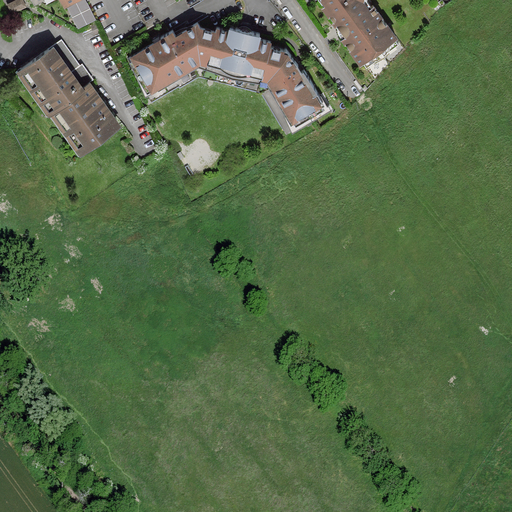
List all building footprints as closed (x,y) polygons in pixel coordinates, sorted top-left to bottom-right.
[(19,0),(12,4),(15,10),(16,10),(23,6),(20,0),(19,0)] [(319,0),(335,22),(337,21),(345,33),(341,36),(359,61),(361,60),(365,65),(368,63),(373,60),(373,56),(380,51),(386,47),(391,47),(394,45),(398,43),(393,37),(395,36),(373,4),(371,5),(368,8),(361,0),(319,0)] [(198,21),(176,34),(173,28),(161,36),(132,54),(138,63),(133,66),(145,86),(155,80),(157,83),(172,74),(175,78),(194,67),(192,64),(201,59),(220,64),(220,67),(249,75),(250,72),(268,77),(273,86),(270,87),(286,114),(289,112),(296,123),(323,107),(317,96),(320,94),(304,67),(301,69),(298,63),(286,46),(283,48),(270,44),(271,39),(259,36),(260,32),(245,28),(230,24),(229,29),(217,26),(215,30),(201,27),(198,21)] [(337,21),(335,22),(333,24),(341,36),(345,33),(337,21)] [(19,70),(28,82),(31,80),(52,109),(54,108),(83,146),(92,139),(95,142),(120,123),(121,122),(91,82),(90,83),(79,69),(84,65),(63,37),(19,70)] [(386,47),(380,51),(384,57),(387,55),(390,52),(392,49),(394,45),(391,47),(386,47)] [(380,60),(384,57),(380,51),(373,56),(373,60),(368,63),(374,62),(380,60)] [(128,56),(133,66),(138,63),(132,54),(128,56)] [(249,75),(220,67),(220,64),(201,59),(192,64),(194,67),(201,63),(233,76),(266,81),(270,87),(273,86),(268,77),(250,72),(249,75)] [(155,80),(145,86),(149,93),(175,78),(172,74),(157,83),(155,80)] [(329,103),(323,92),(320,94),(317,96),(323,107),(329,103)] [(286,114),(284,116),(290,127),(296,123),(289,112),(286,114)]
